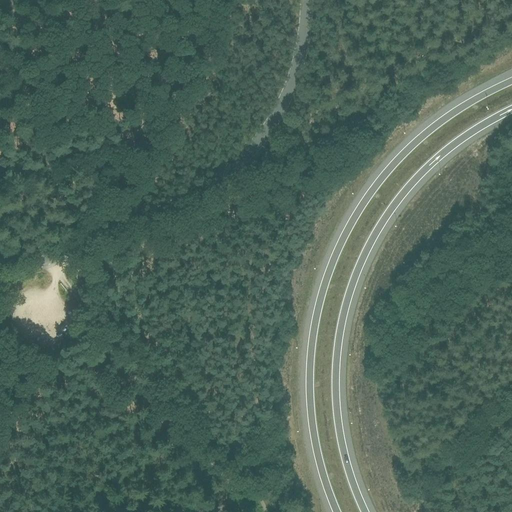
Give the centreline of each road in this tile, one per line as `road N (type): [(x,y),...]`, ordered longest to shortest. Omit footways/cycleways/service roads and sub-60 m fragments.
road 1 (motorway): [(511,80),(474,98),(399,156),(334,256),(315,315),(309,405),(337,511)]
road 2 (motorway): [(364,511),(335,401),(351,286),(372,237),(407,188),(455,142),(511,109)]
road 3 (tertiary): [(0,279),(155,213),(237,161),(287,94),(305,0)]
road 4 (track): [(84,244),(86,227),(212,0)]
road 5 (track): [(112,354),(225,486),(230,496),(211,511)]
